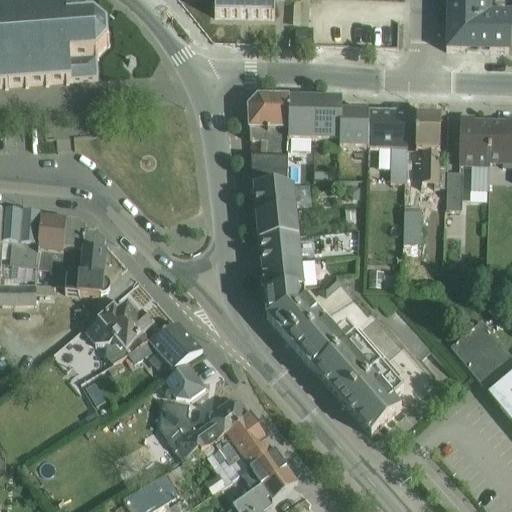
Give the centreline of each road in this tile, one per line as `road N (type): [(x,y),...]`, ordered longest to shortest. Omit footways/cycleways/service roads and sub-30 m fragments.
road 1 (secondary): [(394,511),(258,358),(226,284)]
road 2 (secondary): [(0,185),(91,195),(171,271),(226,284)]
road 3 (tertiary): [(199,78),(420,79)]
road 4 (secondary): [(226,284),(223,189),(199,78)]
road 5 (residential): [(335,511),(252,404)]
